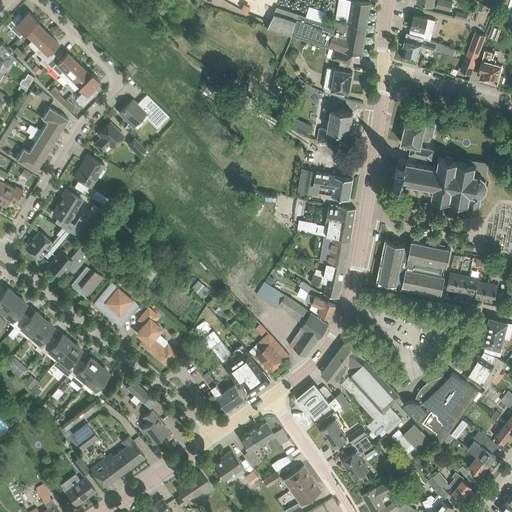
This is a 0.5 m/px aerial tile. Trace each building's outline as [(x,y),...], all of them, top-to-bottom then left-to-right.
[(71,0),(68,4),(65,6),(73,13),(86,0),(71,0)] [(86,0),(73,13),(72,14),(80,22),(81,21),(95,7),(95,6),(88,0),(86,0)] [(285,33),(292,36),(329,48),(330,46),(344,50),(344,51),(354,53),(364,55),(371,3),(362,2),(361,2),(350,0),(347,23),(325,19),(324,22),(277,6),(267,28),(285,33)] [(417,0),(417,1),(433,5),(433,4),(437,5),(436,6),(450,9),(452,0),(417,0)] [(95,7),(81,21),(89,29),(97,20),(102,25),(111,15),(98,3),(95,6),(95,7)] [(239,8),(247,12),(250,7),(242,3),(239,8)] [(467,20),(468,13),(457,11),(455,17),(467,20)] [(7,24),(20,37),(24,32),(36,20),(36,21),(38,19),(30,12),(28,12),(19,20),(15,16),(7,24)] [(424,38),(431,40),(435,26),(436,19),(415,14),(410,33),(424,38)] [(24,32),(32,39),(43,29),(40,26),(41,26),(36,21),(36,20),(24,32)] [(110,21),(96,36),(108,48),(123,34),(110,21)] [(245,47),(255,50),(264,26),(254,22),(245,47)] [(492,26),(488,36),(497,39),(500,28),(492,26)] [(43,29),(32,39),(28,44),(35,51),(51,35),(46,30),(45,31),(43,29)] [(406,46),(404,56),(418,60),(421,45),(435,49),(437,42),(431,40),(424,38),(410,33),(408,32),(404,45),(406,46)] [(474,32),(465,55),(477,59),(485,36),(474,32)] [(123,34),(108,48),(121,61),(136,46),(123,34)] [(45,64),(46,65),(52,58),(54,56),(50,52),(58,44),(55,41),(56,40),(51,35),(35,51),(42,58),(39,60),(45,65),(45,64)] [(20,65),(21,63),(1,43),(0,45),(0,66),(2,63),(7,67),(10,62),(20,65)] [(350,64),(353,55),(333,49),(330,57),(340,60),(339,69),(327,67),(324,88),(349,93),(353,71),(349,71),(350,64)] [(495,52),(485,50),(482,60),(479,70),(482,70),(480,78),(495,83),(495,82),(496,82),(497,81),(502,83),(504,76),(499,74),(502,65),(495,63),(496,59),(493,58),(495,52)] [(56,62),(52,67),(59,75),(75,59),(70,54),(69,55),(66,52),(59,60),(54,56),(52,58),(56,62)] [(459,71),(470,75),(477,59),(465,55),(459,71)] [(79,65),(80,64),(75,59),(59,75),(67,82),(82,67),(79,65)] [(170,62),(156,77),(169,89),(183,74),(170,62)] [(36,73),(41,69),(36,64),(35,65),(32,68),(36,73)] [(67,82),(74,90),(77,86),(78,86),(90,74),(90,73),(85,68),(84,69),(82,67),(67,82)] [(99,80),(91,72),(90,73),(90,74),(78,86),(83,91),(75,99),(76,99),(83,106),(95,94),(91,90),(99,82),(99,80)] [(183,74),(169,89),(175,96),(189,81),(183,74)] [(22,79),(19,83),(26,88),(27,88),(30,82),(24,78),(22,79)] [(189,81),(175,96),(182,102),(196,87),(189,81)] [(196,87),(182,102),(189,108),(203,93),(196,87)] [(0,93),(0,96),(9,99),(11,93),(1,90),(0,93)] [(57,92),(54,95),(61,103),(64,99),(57,92)] [(27,105),(32,96),(28,93),(23,102),(21,105),(25,107),(27,105)] [(169,115),(154,100),(146,93),(137,103),(133,99),(119,112),(133,126),(140,119),(141,120),(144,120),(147,117),(157,127),(169,115)] [(203,93),(189,108),(202,120),(216,105),(203,93)] [(320,128),(318,140),(320,141),(332,145),(334,131),(350,133),(353,112),(346,111),(346,110),(339,109),(339,110),(338,109),(339,103),(329,101),(328,108),(327,108),(326,115),(326,117),(330,118),(328,130),(320,128)] [(15,114),(20,117),(23,112),(22,112),(25,107),(21,105),(17,111),(15,114)] [(61,129),(68,118),(49,106),(42,117),(47,121),(61,129)] [(9,124),(13,127),(18,119),(14,117),(9,124)] [(313,126),(295,117),(290,126),(308,135),(313,126)] [(401,142),(411,145),(410,153),(430,158),(432,159),(434,149),(421,146),(423,139),(428,141),(430,134),(433,135),(435,125),(427,123),(407,118),(401,142)] [(55,139),(61,129),(47,121),(41,131),(55,139)] [(101,136),(94,144),(101,151),(109,144),(111,146),(123,134),(110,122),(98,133),(101,136)] [(41,131),(30,124),(26,129),(37,137),(35,140),(48,149),(55,139),(41,131)] [(184,133),(177,141),(192,154),(204,141),(186,125),(181,131),(184,133)] [(134,137),(128,144),(139,155),(146,148),(134,137)] [(28,150),(42,159),(48,149),(35,140),(28,150)] [(160,142),(153,149),(170,164),(176,157),(184,164),(192,154),(177,141),(169,150),(160,142)] [(22,149),(16,159),(27,165),(35,170),(41,161),(42,159),(28,150),(23,147),(22,149)] [(153,149),(146,157),(155,165),(147,174),(162,188),(171,179),(163,172),(170,164),(153,149)] [(429,163),(430,158),(410,153),(408,160),(407,159),(407,161),(406,159),(405,159),(402,158),(401,158),(399,160),(398,161),(397,164),(395,174),(400,175),(399,178),(400,179),(402,179),(402,181),(403,181),(403,182),(403,183),(408,184),(408,183),(409,183),(409,182),(417,184),(417,185),(418,185),(418,184),(425,185),(425,186),(426,186),(426,185),(433,187),(432,193),(432,194),(431,194),(431,195),(432,195),(432,197),(433,197),(433,196),(438,197),(437,199),(444,201),(445,198),(450,199),(450,200),(451,200),(451,199),(467,203),(467,207),(479,209),(482,193),(483,192),(483,194),(484,193),(483,192),(486,189),(487,189),(488,188),(486,188),(487,184),(489,183),(489,182),(487,183),(486,178),(487,177),(486,176),(486,177),(488,162),(475,160),(469,158),(468,163),(458,160),(458,159),(457,159),(457,160),(452,159),(453,156),(446,154),(445,158),(441,157),(441,156),(439,156),(439,157),(438,157),(438,159),(439,159),(437,166),(431,164),(429,163)] [(100,177),(105,169),(102,167),(104,164),(87,154),(74,175),(79,178),(74,186),(84,192),(88,186),(91,187),(98,176),(100,177)] [(221,161),(213,170),(229,183),(236,174),(221,161)] [(24,168),(21,173),(28,178),(31,172),(24,168)] [(303,168),(299,191),(301,191),(306,192),(309,192),(310,184),(313,170),(303,168)] [(213,170),(206,178),(222,191),(229,183),(213,170)] [(349,198),(353,179),(336,176),(336,175),(317,171),(315,184),(334,187),(332,196),(349,198)] [(130,175),(122,183),(139,198),(146,191),(154,198),(162,188),(147,174),(139,183),(130,175)] [(206,178),(200,184),(216,198),(222,191),(206,178)] [(15,185),(14,187),(3,181),(0,187),(0,201),(5,205),(8,200),(15,203),(23,189),(15,185)] [(200,184),(194,191),(210,205),(216,198),(200,184)] [(62,197),(53,212),(58,215),(55,220),(72,231),(78,235),(82,230),(90,220),(80,214),(75,223),(69,219),(82,199),(74,194),(66,189),(61,197),(62,197)] [(97,189),(93,196),(106,204),(110,197),(97,189)] [(194,191),(187,200),(196,208),(191,213),(201,222),(213,208),(210,205),(194,191)] [(22,195),(18,203),(21,205),(26,198),(22,195)] [(126,202),(111,218),(126,231),(138,218),(131,211),(133,208),(126,201),(126,202)] [(325,235),(324,238),(329,240),(330,236),(351,239),(353,227),(353,224),(355,216),(356,208),(354,208),(346,206),(336,205),(334,215),(331,214),(329,223),(328,233),(327,236),(325,235)] [(217,229),(206,239),(213,247),(214,248),(229,234),(229,233),(222,226),(227,221),(222,215),(212,224),(217,229)] [(111,218),(105,224),(120,238),(126,231),(111,218)] [(105,224),(93,238),(108,251),(120,238),(105,224)] [(26,247),(39,258),(43,253),(47,257),(69,231),(62,226),(56,233),(58,234),(52,241),(39,231),(26,247)] [(229,234),(214,248),(222,257),(233,247),(237,252),(247,243),(242,238),(237,243),(229,234)] [(329,262),(346,265),(351,239),(330,236),(329,240),(324,238),(321,261),(327,262),(329,262)] [(387,241),(379,280),(397,284),(398,280),(403,281),(402,285),(442,293),(445,275),(441,274),(443,265),(447,266),(451,248),(412,240),(410,248),(405,247),(405,245),(387,241)] [(67,265),(75,271),(92,250),(83,242),(70,258),(66,254),(67,254),(67,253),(67,251),(65,249),(63,249),(62,250),(61,250),(48,265),(59,275),(67,265)] [(237,261),(231,267),(239,276),(254,262),(247,254),(252,249),(247,243),(237,252),(232,256),(237,261)] [(239,276),(247,285),(248,284),(253,289),(263,279),(270,269),(267,266),(262,270),(255,262),(254,262),(239,276)] [(316,270),(315,272),(328,277),(334,278),(334,277),(343,280),(346,265),(329,262),(327,262),(325,271),(319,269),(319,271),(316,270)] [(93,270),(86,265),(70,284),(80,292),(83,288),(89,293),(98,282),(96,281),(101,275),(94,269),(93,270)] [(328,277),(315,272),(314,272),(310,283),(319,286),(320,281),(327,284),(325,293),(340,296),(343,280),(334,277),(334,278),(328,277)] [(447,289),(456,291),(460,274),(450,272),(447,289)] [(469,276),(460,274),(456,291),(466,293),(469,276)] [(476,295),(478,281),(479,281),(479,278),(469,276),(466,293),(476,295)] [(312,286),(302,280),(299,285),(308,291),(312,286)] [(93,303),(121,326),(139,304),(132,298),(132,299),(118,287),(111,281),(93,303)] [(259,290),(257,293),(277,306),(278,304),(293,313),(292,315),(300,320),(302,317),(306,311),(310,314),(306,319),(301,326),(302,326),(289,344),(298,350),(306,356),(322,333),(329,324),(320,318),(309,310),(265,281),(259,290)] [(476,295),(475,297),(485,299),(488,283),(479,281),(478,281),(476,295)] [(197,282),(192,288),(202,297),(209,289),(202,283),(200,285),(197,282)] [(495,302),(498,285),(488,283),(485,299),(495,302)] [(0,288),(0,309),(3,311),(16,295),(13,292),(14,291),(11,288),(10,289),(7,287),(5,290),(3,292),(0,288)] [(317,306),(315,312),(331,318),(336,305),(307,293),(304,301),(317,306)] [(16,295),(3,311),(12,319),(9,322),(14,326),(23,315),(19,311),(21,309),(26,303),(23,300),(24,299),(20,296),(19,298),(16,295)] [(140,342),(166,364),(176,351),(168,345),(165,348),(152,338),(161,327),(154,321),(158,315),(148,307),(139,319),(144,323),(137,332),(144,338),(140,342)] [(14,326),(8,334),(10,336),(13,338),(18,331),(27,338),(28,338),(44,318),(41,315),(42,314),(38,311),(37,312),(35,310),(30,316),(28,318),(23,315),(14,326)] [(490,317),(483,343),(486,344),(484,351),(501,355),(503,347),(501,347),(503,338),(507,322),(490,317)] [(44,318),(28,338),(36,345),(34,348),(39,352),(42,349),(51,338),(47,334),(48,332),(53,326),(51,324),(52,322),(48,320),(47,321),(44,318)] [(214,330),(201,340),(208,350),(211,347),(226,367),(226,366),(236,380),(236,379),(240,386),(245,382),(252,393),(270,380),(248,350),(234,361),(228,354),(231,352),(214,330)] [(51,338),(42,349),(46,353),(49,350),(58,358),(72,341),(68,339),(69,337),(66,334),(65,336),(62,333),(57,340),(55,342),(51,338)] [(269,335),(260,342),(250,351),(269,373),(284,360),(284,359),(283,360),(275,350),(279,346),(269,335)] [(72,341),(58,358),(67,365),(65,368),(69,372),(79,361),(74,357),(76,355),(81,349),(78,347),(79,346),(76,343),(75,344),(72,341)] [(389,405),(400,396),(367,360),(358,352),(358,351),(345,341),(322,372),(335,382),(337,379),(342,382),(375,418),(367,425),(376,435),(384,428),(388,432),(402,420),(389,405)] [(473,379),(486,387),(506,361),(496,355),(487,352),(484,357),(477,353),(465,374),(473,379)] [(10,362),(8,363),(19,375),(26,367),(12,355),(8,359),(10,362)] [(69,372),(67,375),(81,387),(82,385),(86,381),(99,364),(96,362),(97,361),(94,358),(93,359),(90,357),(85,363),(83,365),(79,361),(69,372)] [(99,364),(86,381),(95,388),(92,391),(97,396),(108,382),(108,381),(107,382),(106,384),(102,380),(104,378),(109,372),(106,370),(107,369),(103,366),(102,367),(99,364)] [(406,402),(403,404),(410,411),(433,436),(442,442),(444,440),(474,398),(479,391),(462,378),(461,377),(452,371),(447,377),(446,378),(444,377),(442,376),(440,377),(438,377),(428,383),(427,384),(425,385),(424,387),(424,389),(423,391),(425,395),(425,396),(426,398),(425,399),(420,402),(418,401),(416,400),(415,400),(414,400),(411,400),(409,400),(406,402)] [(209,373),(204,377),(227,410),(245,397),(235,383),(222,392),(209,373)] [(31,374),(24,382),(31,388),(37,380),(31,374)] [(156,400),(150,394),(132,379),(125,387),(143,402),(149,407),(154,405),(156,400)] [(325,412),(332,406),(314,384),(297,398),(315,420),(322,414),(321,412),(323,411),(325,412)] [(57,387),(51,394),(56,399),(62,391),(57,387)] [(341,406),(345,410),(351,405),(341,393),(335,398),(341,406)] [(511,403),(511,400),(504,395),(501,399),(510,406),(511,403)] [(329,403),(332,406),(336,410),(341,406),(335,398),(329,403)] [(149,423),(142,428),(152,442),(166,432),(161,426),(163,424),(152,409),(143,416),(149,423)] [(497,410),(491,418),(495,421),(495,420),(495,421),(501,413),(497,410)] [(462,417),(451,431),(457,436),(469,422),(462,417)] [(335,447),(347,438),(339,428),(342,426),(337,418),(327,425),(325,425),(323,427),(322,429),(320,430),(330,443),(331,442),(335,447)] [(273,433),(266,421),(249,431),(258,445),(267,440),(272,448),(288,438),(282,428),(273,433)] [(495,436),(503,443),(511,432),(511,427),(506,423),(495,436)] [(73,433),(65,439),(69,444),(71,443),(77,449),(80,446),(81,448),(97,436),(91,428),(90,429),(85,424),(73,433)] [(353,442),(367,433),(362,426),(348,436),(353,442)] [(418,426),(406,437),(418,450),(420,453),(432,442),(418,426)] [(394,432),(390,436),(410,458),(414,454),(418,450),(406,437),(398,428),(394,432)] [(468,447),(477,454),(489,464),(496,456),(491,453),(498,444),(479,429),(473,438),(474,439),(468,447)] [(260,460),(253,448),(258,445),(249,431),(248,432),(246,431),(243,433),(243,435),(239,437),(248,451),(243,454),(250,463),(252,465),(260,460)] [(129,434),(125,437),(122,440),(126,445),(107,459),(104,456),(91,466),(92,467),(90,468),(104,486),(145,455),(129,434)] [(342,461),(355,480),(369,470),(358,454),(373,445),(367,435),(354,443),(359,450),(342,461)] [(442,442),(440,445),(447,453),(451,447),(448,444),(444,440),(442,442)] [(232,449),(220,457),(221,460),(213,465),(223,479),(243,466),(232,449)] [(468,466),(481,475),(489,464),(477,454),(468,466)] [(79,455),(72,460),(83,474),(89,469),(79,455)] [(422,468),(422,466),(415,456),(408,460),(415,470),(418,471),(422,468)] [(453,467),(455,468),(458,466),(451,458),(449,456),(444,460),(451,468),(453,467)] [(276,470),(282,465),(278,459),(271,463),(276,470)] [(303,465),(283,479),(290,488),(310,475),(303,465)] [(460,468),(460,469),(466,475),(470,472),(463,465),(460,468)] [(253,470),(246,476),(251,482),(258,477),(253,470)] [(182,494),(176,498),(181,505),(187,501),(186,500),(209,484),(200,471),(177,487),(182,494)] [(280,477),(275,471),(262,479),(267,486),(280,477)] [(439,471),(433,476),(442,486),(448,482),(439,471)] [(455,477),(448,485),(453,489),(453,490),(463,498),(472,486),(462,479),(464,476),(457,471),(453,476),(455,477)] [(75,473),(60,484),(75,504),(86,495),(87,496),(95,490),(85,476),(80,479),(75,473)] [(300,503),(320,490),(310,475),(290,488),(300,503)] [(428,480),(437,491),(442,486),(433,476),(428,480)] [(13,479),(8,482),(21,502),(26,499),(13,479)] [(381,485),(372,490),(363,495),(372,511),(385,505),(381,498),(392,492),(386,482),(381,485)] [(28,511),(60,511),(53,498),(51,499),(49,494),(51,493),(45,483),(36,488),(42,498),(48,508),(41,511),(38,511),(36,507),(28,511)] [(431,495),(427,497),(428,498),(434,510),(436,511),(451,511),(454,509),(453,507),(445,501),(444,500),(445,498),(439,493),(434,501),(431,495)] [(162,497),(148,506),(151,511),(172,511),(167,505),(162,497)] [(436,511),(434,510),(428,498),(422,501),(428,511),(436,511)] [(394,502),(383,510),(384,511),(391,511),(398,508),(400,506),(397,501),(395,502),(394,502)] [(511,511),(511,504),(506,501),(499,510),(502,511),(511,511)] [(303,511),(297,502),(285,509),(286,511),(303,511)] [(400,506),(398,508),(403,511),(412,511),(415,509),(406,502),(400,506)]
